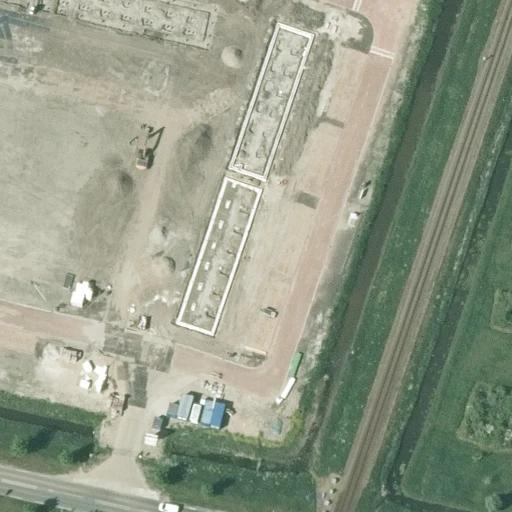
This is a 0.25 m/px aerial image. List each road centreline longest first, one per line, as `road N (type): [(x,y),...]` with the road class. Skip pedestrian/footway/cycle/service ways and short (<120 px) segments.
road 1 (residential): [(0,314),(168,354),(268,388),(394,17)]
road 2 (primary): [(138,511),(0,481)]
